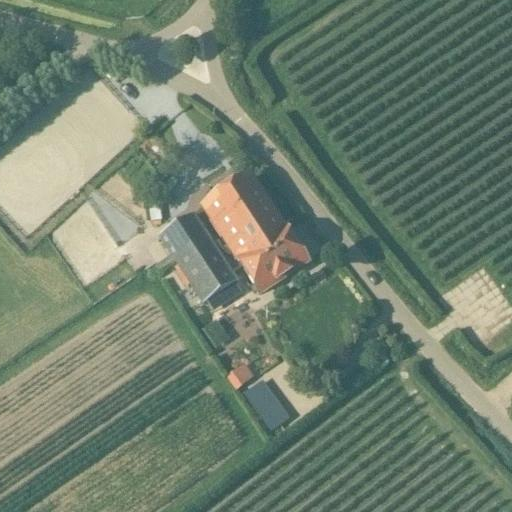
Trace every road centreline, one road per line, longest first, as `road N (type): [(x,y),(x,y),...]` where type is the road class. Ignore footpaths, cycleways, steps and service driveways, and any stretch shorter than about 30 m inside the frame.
road 1 (unclassified): [(511,438),(220,98)]
road 2 (unclassified): [(0,121),(75,56),(100,50)]
